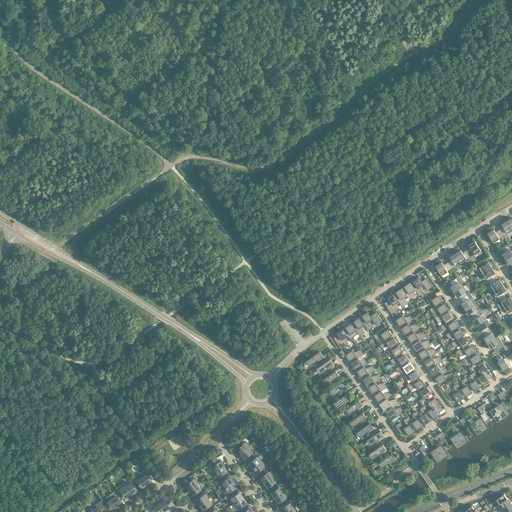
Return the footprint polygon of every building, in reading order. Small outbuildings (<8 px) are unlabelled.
[(511,228),(507,221),(502,224),(504,227),(505,228),(507,233),(511,230),(511,228)] [(500,239),(496,234),(495,234),(494,233),(495,232),(494,229),(487,233),(493,243),(500,239)] [(473,248),(472,249),(467,252),(470,257),(472,260),(475,258),(474,255),(481,250),(475,241),(469,245),(471,248),(472,247),(473,248)] [(501,254),(504,260),(511,254),(511,252),(510,249),(505,252),(504,253),(504,252),(501,254)] [(461,250),(455,254),(461,262),(466,259),(463,254),(463,255),(462,253),(463,253),(461,250)] [(461,262),(455,254),(450,257),(452,260),(453,259),(453,261),(456,266),(461,262)] [(448,272),(445,267),(444,267),(443,266),(444,265),(442,262),(436,266),(442,276),(448,272)] [(485,265),(484,265),(480,268),(483,273),(492,267),(489,262),(486,264),(486,265),(485,265)] [(495,273),(492,267),(483,273),(480,275),(484,280),(491,276),(491,275),(492,274),(492,275),(495,273)] [(419,277),(415,280),(413,281),(417,287),(414,288),(415,290),(419,296),(424,293),(421,286),(424,285),(427,290),(433,287),(427,278),(422,281),(419,277)] [(499,279),(496,281),(497,282),(496,283),(495,282),(490,285),(494,290),(503,285),(499,279)] [(449,287),(453,293),(463,286),(460,280),(454,284),(454,285),(453,286),(452,285),(449,287)] [(410,283),(407,286),(405,287),(408,292),(406,294),(407,295),(407,296),(409,299),(415,296),(414,295),(413,292),(415,290),(414,288),(411,282),(410,283)] [(506,290),(503,285),(494,290),(497,296),(502,293),(502,292),(503,291),(503,292),(506,290)] [(467,291),(463,286),(453,293),(456,298),(459,296),(459,295),(460,294),(461,295),(467,291)] [(402,288),(398,291),(396,292),(400,298),(398,299),(399,301),(402,307),(407,304),(405,297),(407,296),(407,295),(406,294),(402,288)] [(434,303),(435,305),(436,306),(437,304),(443,301),(439,295),(434,298),(432,296),(438,292),(437,292),(424,301),(427,306),(427,305),(434,303)] [(394,294),(390,297),(388,298),(389,300),(384,303),(392,314),(399,309),(396,303),(399,301),(398,299),(394,294)] [(472,297),(469,298),(465,301),(465,302),(464,303),(463,302),(460,304),(464,310),(475,302),(472,297)] [(511,299),(510,297),(507,298),(508,299),(507,300),(506,299),(499,304),(502,309),(511,303),(511,299)] [(479,307),(475,302),(464,310),(467,315),(470,313),(470,312),(471,311),(472,312),(476,309),(479,307)] [(448,309),(444,303),(439,307),(437,304),(436,306),(435,305),(430,309),(433,314),(439,311),(441,314),(443,313),(449,309),(448,309)] [(511,303),(502,309),(506,315),(511,310),(511,303)] [(368,312),(364,314),(362,316),(366,321),(363,323),(364,324),(364,325),(368,330),(373,327),(370,320),(372,319),(376,325),(382,321),(376,312),(371,316),(368,311),(367,311),(368,312)] [(454,317),(450,312),(444,315),(443,313),(441,314),(435,318),(438,322),(445,320),(446,322),(448,321),(454,318),(454,317)] [(396,320),(399,324),(400,326),(405,322),(407,325),(409,323),(409,324),(415,320),(411,315),(405,318),(403,315),(407,313),(406,313),(396,320)] [(483,314),(480,316),(476,319),(475,320),(475,319),(472,321),(475,327),(484,321),(487,319),(483,314)] [(359,317),(355,320),(354,321),(357,327),(355,328),(356,330),(360,336),(361,335),(365,333),(364,333),(362,326),(364,325),(364,324),(363,323),(359,317)] [(459,326),(455,320),(450,323),(448,321),(446,322),(440,326),(444,331),(444,330),(450,328),(452,330),(452,331),(454,329),(454,330),(459,326)] [(488,326),(484,321),(475,327),(479,332),(482,330),(481,329),(482,329),(483,329),(488,326)] [(354,332),(356,330),(355,328),(351,323),(347,326),(348,328),(344,330),(347,334),(348,336),(350,339),(356,336),(355,335),(355,336),(354,332)] [(410,326),(409,324),(409,323),(407,325),(401,328),(401,329),(402,328),(405,334),(411,331),(412,333),(414,332),(420,328),(417,323),(417,324),(410,326)] [(383,337),(385,340),(387,338),(387,339),(392,335),(388,329),(383,333),(381,330),(387,327),(386,326),(373,335),(376,340),(377,340),(383,337)] [(343,329),(339,332),(337,333),(339,335),(334,338),(341,349),(348,344),(346,337),(348,336),(347,334),(344,330),(343,328),(343,329)] [(465,334),(461,328),(455,332),(454,330),(454,329),(452,331),(452,330),(446,334),(449,339),(456,336),(457,339),(459,338),(465,334)] [(416,334),(414,332),(412,333),(407,337),(411,342),(416,339),(418,341),(420,340),(426,336),(423,331),(422,332),(416,334)] [(492,333),(487,336),(486,337),(486,336),(483,338),(486,344),(495,338),(492,333)] [(397,343),(394,337),(388,341),(387,339),(387,338),(385,340),(379,343),(382,348),(389,345),(390,348),(392,347),(398,343),(397,343)] [(470,343),(466,337),(461,340),(459,338),(457,339),(451,343),(455,348),(455,347),(461,345),(463,347),(465,346),(470,343),(470,342),(470,343)] [(499,343),(495,338),(486,344),(490,349),(493,347),(492,346),(494,346),(499,343)] [(422,343),(420,340),(418,341),(412,345),(413,345),(417,351),(422,347),(424,349),(424,350),(425,348),(426,348),(431,344),(428,340),(422,343)] [(475,351),(472,345),(466,349),(465,346),(463,347),(457,351),(460,356),(467,353),(468,356),(470,355),(476,351),(475,351)] [(403,351),(399,346),(394,349),(392,347),(390,348),(387,350),(390,356),(391,355),(394,354),(396,356),(398,355),(403,351)] [(345,355),(348,359),(349,361),(355,357),(356,359),(358,358),(364,354),(361,350),(354,352),(352,350),(356,348),(356,347),(345,355)] [(427,351),(426,348),(425,348),(424,350),(424,349),(418,353),(422,359),(428,355),(429,358),(431,357),(437,353),(434,348),(427,351)] [(306,361),(304,363),(307,367),(311,364),(320,358),(320,359),(323,357),(320,352),(320,351),(306,361)] [(481,359),(477,353),(472,357),(470,355),(468,356),(462,359),(465,364),(466,364),(472,362),(474,364),(481,359)] [(409,360),(405,354),(400,357),(398,355),(396,356),(390,360),(393,365),(393,364),(400,362),(402,364),(403,363),(404,363),(409,360),(409,359),(409,360)] [(433,359),(431,357),(429,358),(424,361),(424,362),(428,367),(433,364),(435,366),(437,365),(443,361),(442,359),(439,356),(439,357),(433,359)] [(356,359),(351,363),(355,369),(360,365),(362,367),(362,368),(364,366),(368,364),(367,364),(366,362),(364,359),(360,361),(358,358),(356,359)] [(510,367),(508,364),(507,365),(506,364),(507,363),(504,358),(498,362),(501,366),(501,367),(502,367),(504,371),(510,367)] [(331,359),(330,359),(317,369),(320,373),(330,366),(331,367),(334,365),(330,359),(331,359)] [(414,368),(410,362),(405,366),(404,363),(403,363),(402,364),(396,368),(399,373),(406,370),(407,373),(409,371),(409,372),(415,368),(414,368)] [(435,366),(429,370),(430,370),(434,376),(439,372),(440,374),(442,373),(446,371),(442,366),(438,367),(437,365),(435,366)] [(481,376),(478,378),(479,379),(479,380),(483,385),(487,382),(486,380),(492,376),(484,365),(478,369),(478,370),(481,376)] [(366,369),(364,366),(362,368),(362,367),(357,371),(357,372),(357,371),(361,377),(366,373),(368,376),(370,374),(370,375),(376,370),(372,366),(366,369)] [(336,371),(336,370),(322,380),(323,380),(326,384),(336,377),(336,378),(339,376),(336,371)] [(420,376),(416,370),(411,374),(409,372),(409,371),(407,373),(404,375),(407,380),(408,380),(407,380),(411,379),(413,381),(415,380),(420,376)] [(472,382),(470,383),(471,385),(475,391),(475,390),(479,388),(477,386),(479,385),(477,381),(479,380),(479,379),(478,378),(474,372),(470,375),(472,382)] [(444,376),(442,373),(440,374),(435,378),(439,384),(444,380),(446,383),(440,386),(441,387),(454,378),(451,373),(450,373),(451,373),(444,376)] [(371,377),(370,375),(370,374),(368,376),(362,379),(363,380),(367,385),(372,381),(374,384),(375,383),(376,383),(381,379),(378,374),(371,377)] [(464,387),(462,389),(463,391),(462,391),(466,396),(467,396),(466,396),(470,393),(469,391),(471,390),(468,387),(471,385),(470,383),(466,377),(461,381),(462,381),(464,387)] [(426,384),(422,379),(416,382),(415,380),(413,381),(407,385),(410,390),(410,389),(417,387),(418,389),(420,388),(426,384)] [(343,381),(329,390),(330,391),(330,390),(333,395),(343,387),(344,388),(347,386),(343,381)] [(377,385),(376,383),(375,383),(374,384),(368,388),(369,388),(372,393),(378,390),(379,392),(381,391),(387,387),(384,382),(384,383),(377,385)] [(460,392),(462,391),(463,391),(462,389),(458,383),(453,386),(456,393),(454,395),(449,388),(445,392),(451,401),(455,398),(458,402),(462,399),(461,397),(463,396),(460,392)] [(431,393),(427,387),(422,390),(420,388),(418,389),(413,393),(416,398),(422,395),(424,398),(432,393),(431,392),(431,393)] [(383,393),(381,391),(379,392),(374,396),(378,401),(383,398),(385,400),(387,399),(393,395),(390,390),(389,391),(383,393)] [(347,393),(333,403),(334,403),(337,407),(347,400),(348,401),(351,399),(347,394),(347,393)] [(389,401),(387,399),(385,400),(380,404),(384,410),(389,406),(391,408),(393,407),(394,407),(399,403),(395,399),(389,401)] [(431,410),(429,411),(430,413),(434,419),(434,418),(438,416),(436,414),(443,410),(435,399),(428,403),(429,403),(431,410)] [(359,400),(345,410),(346,410),(349,414),(359,407),(360,408),(363,405),(359,400)] [(497,406),(496,407),(503,418),(504,417),(506,416),(505,414),(507,413),(505,411),(503,407),(502,406),(500,407),(499,405),(497,406)] [(423,416),(421,417),(422,419),(425,425),(426,424),(430,421),(428,420),(430,418),(428,415),(430,413),(429,411),(425,406),(420,409),(421,409),(423,416)] [(396,409),(394,407),(393,407),(391,408),(385,412),(386,412),(390,418),(395,414),(397,416),(391,420),(391,421),(404,411),(401,407),(396,409)] [(503,418),(496,407),(494,408),(494,409),(492,410),(493,411),(492,413),(493,414),(495,418),(496,420),(498,418),(499,420),(501,419),(503,418)] [(415,421),(413,423),(412,423),(414,424),(413,425),(417,430),(418,430),(417,430),(421,427),(420,425),(422,424),(419,420),(422,419),(421,417),(417,411),(412,414),(412,415),(415,421)] [(363,413),(363,412),(349,422),(350,422),(353,426),(363,419),(364,420),(367,418),(363,413)] [(411,426),(413,425),(414,424),(412,423),(413,423),(409,417),(404,420),(406,427),(404,428),(400,423),(396,426),(402,435),(406,432),(409,436),(413,433),(412,431),(414,430),(411,426)] [(477,420),(476,421),(483,431),(484,430),(486,429),(485,427),(487,426),(485,424),(483,421),(482,419),(480,420),(479,418),(477,420)] [(483,431),(476,421),(474,422),(472,423),(473,425),(472,426),(473,428),(475,431),(476,433),(478,432),(479,433),(481,432),(483,431)] [(370,423),(357,432),(357,433),(357,432),(360,437),(370,430),(371,430),(374,428),(370,423)] [(381,431),(367,440),(370,445),(381,437),(381,438),(384,436),(381,431)] [(457,433),(456,434),(463,445),(464,444),(464,443),(466,442),(465,441),(467,439),(465,438),(466,438),(463,434),(462,433),(460,434),(459,432),(457,433)] [(463,445),(456,434),(454,435),(452,437),(453,438),(452,440),(453,441),(455,445),(456,446),(458,445),(459,447),(461,446),(463,445)] [(237,450),(240,454),(250,446),(246,442),(244,443),(243,441),(234,449),(236,451),(237,450)] [(383,444),(369,454),(370,454),(373,458),(383,451),(384,452),(387,450),(383,445),(383,444)] [(421,447),(419,448),(424,455),(426,454),(428,453),(423,445),(421,447)] [(253,450),(250,446),(240,454),(243,458),(245,460),(253,453),(251,451),(253,450)] [(437,447),(436,448),(443,458),(445,457),(446,456),(445,454),(447,453),(446,451),(443,448),(442,446),(440,447),(439,446),(437,447)] [(443,458),(436,448),(434,449),(432,450),(434,452),(432,453),(433,455),(435,458),(437,460),(438,459),(439,461),(441,459),(443,458)] [(392,454),(392,453),(378,463),(379,463),(382,467),(392,460),(392,461),(395,459),(392,454)] [(249,464),(252,468),(262,460),(259,456),(257,457),(255,456),(247,463),(248,465),(249,464)] [(210,467),(212,472),(223,466),(221,462),(222,461),(221,459),(211,464),(212,466),(210,467)] [(262,460),(252,468),(255,472),(254,472),(256,475),(265,468),(260,462),(262,460)] [(226,470),(223,466),(212,472),(215,477),(217,475),(218,478),(228,472),(227,470),(226,470)] [(152,473),(148,468),(145,470),(147,473),(146,474),(146,475),(143,477),(142,476),(140,478),(140,479),(138,481),(142,487),(145,484),(145,483),(147,482),(148,483),(151,481),(148,476),(149,475),(149,476),(152,473)] [(261,479),(263,483),(274,475),(270,471),(268,472),(267,470),(258,477),(260,479),(261,479)] [(219,484),(222,488),(233,482),(230,478),(231,477),(229,475),(220,480),(221,482),(219,484)] [(277,479),(274,475),(263,483),(266,486),(265,487),(267,489),(276,483),(275,481),(277,479)] [(136,484),(131,477),(128,479),(130,483),(120,490),(126,498),(137,491),(134,486),(136,484)] [(186,486),(189,490),(199,482),(196,478),(194,479),(192,478),(183,484),(185,486),(186,486)] [(202,487),(199,482),(189,490),(191,494),(190,494),(192,497),(201,490),(200,488),(202,487)] [(235,486),(233,482),(222,488),(225,493),(227,492),(228,494),(237,488),(236,485),(235,486)] [(271,494),(274,498),(285,491),(282,486),(279,487),(278,486),(269,492),(271,494)] [(118,498),(118,497),(120,496),(116,490),(110,495),(111,497),(107,499),(109,501),(108,502),(109,504),(108,505),(110,506),(111,506),(112,508),(121,502),(118,498)] [(230,497),(234,503),(242,497),(240,493),(241,493),(239,490),(230,497)] [(288,495),(285,491),(274,498),(277,502),(276,502),(277,505),(287,498),(285,496),(288,495)] [(197,501),(199,505),(210,498),(207,493),(204,495),(203,493),(194,499),(196,502),(197,501)] [(499,504),(507,498),(504,494),(497,499),(500,503),(499,504)] [(245,501),(242,497),(234,503),(238,509),(248,503),(246,501),(245,501)] [(210,498),(199,505),(202,509),(201,509),(203,511),(212,505),(208,499),(210,498)] [(510,502),(507,498),(499,504),(502,508),(510,502)] [(100,511),(100,510),(101,510),(105,506),(101,500),(95,504),(97,507),(90,511),(100,511)] [(165,511),(165,510),(166,509),(169,507),(164,500),(161,502),(160,503),(159,503),(158,504),(157,505),(154,507),(157,511),(165,511)] [(281,509),(283,511),(285,511),(295,507),(292,502),(290,503),(289,501),(279,507),(281,510),(281,509)] [(505,511),(511,507),(511,504),(510,502),(502,508),(504,511),(505,511)]
